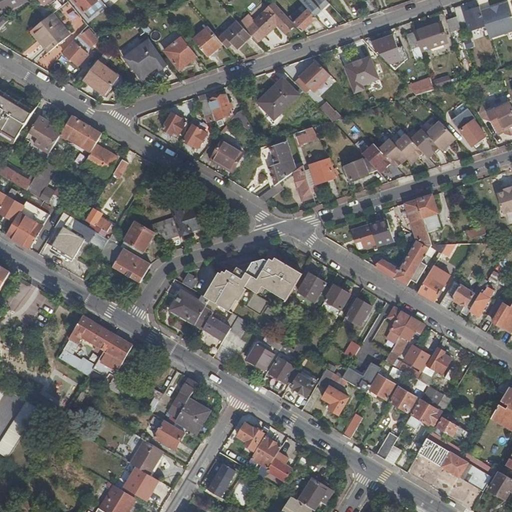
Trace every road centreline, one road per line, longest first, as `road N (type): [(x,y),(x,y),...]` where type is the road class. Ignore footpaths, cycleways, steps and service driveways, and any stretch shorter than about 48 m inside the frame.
road 1 (residential): [(103,119),(442,0)]
road 2 (residential): [(290,228),(511,363)]
road 3 (residential): [(290,228),(511,158)]
road 4 (residential): [(103,119),(290,228)]
road 5 (residential): [(130,324),(170,267),(290,228)]
road 6 (secondary): [(0,247),(130,324)]
road 7 (secondary): [(243,393),(372,469)]
road 8 (residential): [(171,511),(243,393)]
road 9 (secondary): [(130,324),(243,393)]
